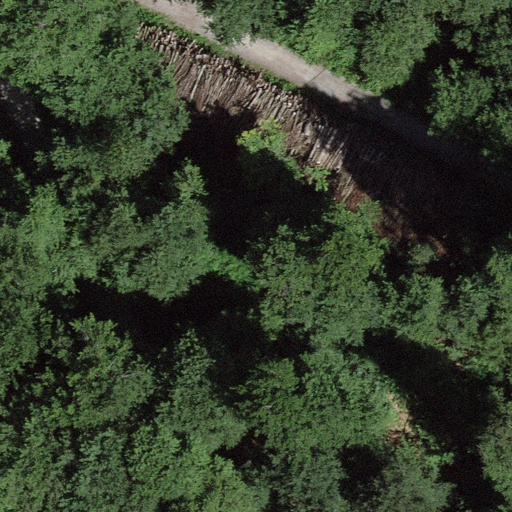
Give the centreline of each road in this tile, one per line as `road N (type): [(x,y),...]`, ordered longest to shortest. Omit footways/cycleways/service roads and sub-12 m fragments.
road 1 (track): [(229,511),(0,23)]
road 2 (track): [(161,0),(511,180)]
